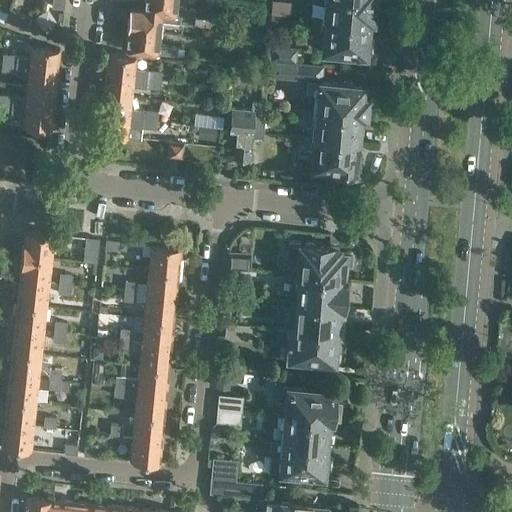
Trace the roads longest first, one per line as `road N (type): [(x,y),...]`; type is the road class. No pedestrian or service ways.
road 1 (primary): [(447,511),(493,0)]
road 2 (residential): [(10,460),(179,477),(193,467),(222,199)]
road 3 (primary): [(415,206),(387,511)]
road 4 (primary): [(434,0),(415,206)]
road 5 (residential): [(415,206),(222,199)]
road 6 (residential): [(71,185),(90,0)]
road 7 (residential): [(222,199),(71,185)]
